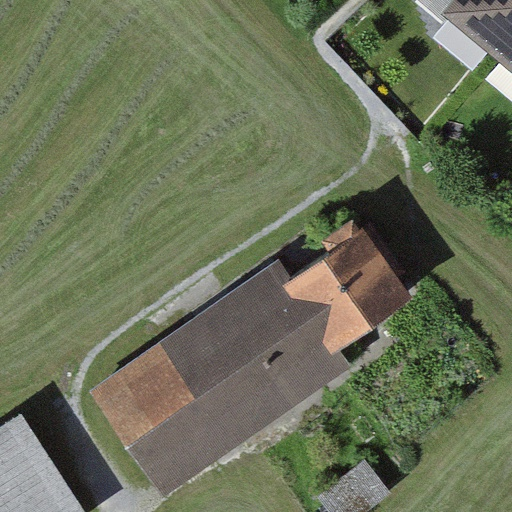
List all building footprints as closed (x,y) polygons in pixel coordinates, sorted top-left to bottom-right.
[(511,0),(455,0),(442,15),(495,60),(511,39),(511,0)] [(511,39),(495,60),(511,74),(511,39)] [(275,263),(332,342),(338,338),(413,285),(356,205),(282,258),(275,263)] [(277,251),(91,382),(167,489),(353,358),(338,338),(332,342),(275,263),(282,258),(277,251)] [(23,404),(0,419),(0,511),(92,511),(93,511),(23,404)] [(369,461),(325,492),(338,511),(366,511),(392,495),(369,461)]
